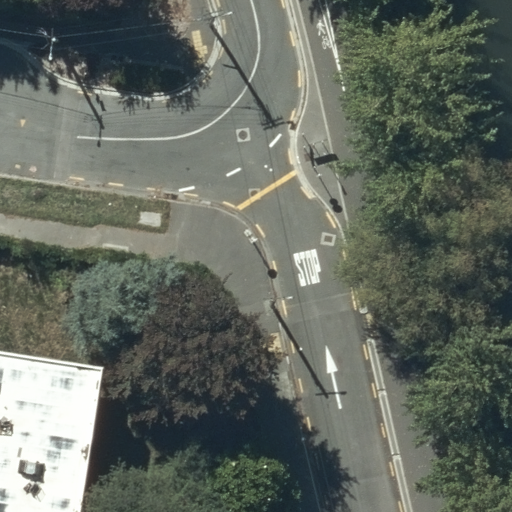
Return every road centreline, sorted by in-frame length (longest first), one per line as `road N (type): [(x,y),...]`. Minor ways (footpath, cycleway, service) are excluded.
road 1 (unclassified): [(363,511),(307,256),(216,124)]
road 2 (residential): [(0,121),(132,139),(216,124)]
road 3 (residential): [(250,0),(258,55),(248,84),(216,124)]
